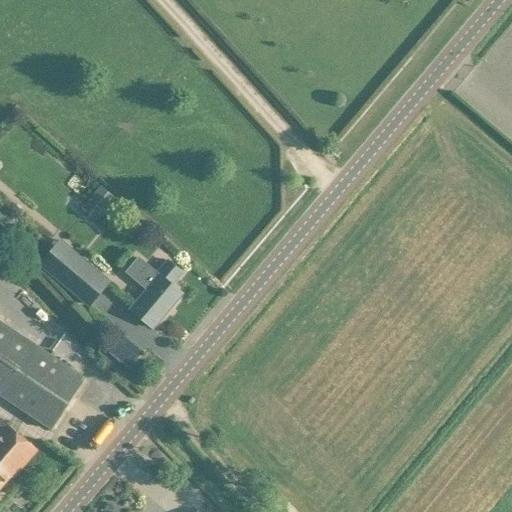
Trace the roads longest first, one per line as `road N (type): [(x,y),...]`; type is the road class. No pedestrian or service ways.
road 1 (unclassified): [(66,511),(499,0)]
road 2 (track): [(158,402),(257,511)]
